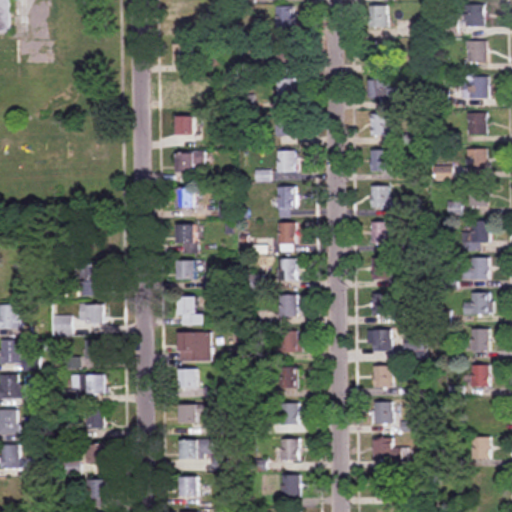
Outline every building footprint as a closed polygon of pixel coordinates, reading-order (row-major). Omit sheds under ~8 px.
[(0,0),(0,34),(13,34),(12,0),(0,0)] [(488,5),(468,5),(468,27),(488,27),(488,5)] [(277,39),(294,39),(294,7),(277,7),(277,39)] [(371,30),(390,30),(390,7),(371,7),(371,30)] [(177,8),(177,30),(197,30),(197,8),(177,8)] [(444,20),(444,35),(459,35),(459,20),(444,20)] [(217,40),(217,26),(201,26),(201,40),(217,40)] [(469,63),(490,63),(490,42),(469,42),(469,63)] [(390,43),(371,43),(371,66),(390,66),(390,43)] [(296,44),(277,44),(277,65),(296,65),(296,44)] [(176,45),(176,64),(195,64),(195,45),(176,45)] [(491,78),(463,78),(463,99),(491,99),(491,78)] [(371,79),(371,102),(391,102),(391,79),(371,79)] [(296,102),(296,80),(277,80),(277,102),(296,102)] [(198,100),(198,81),(178,81),(178,100),(198,100)] [(489,115),(469,115),(469,135),(489,135),(489,115)] [(297,116),(280,116),(280,139),(297,139),(297,116)] [(372,137),(391,137),(391,116),(372,116),(372,137)] [(179,117),(179,135),(197,135),(197,117),(179,117)] [(489,171),(489,149),(469,149),(469,171),(489,171)] [(392,151),(373,151),(373,173),(392,173),(392,151)] [(280,152),(280,174),(298,174),(298,152),(280,152)] [(206,173),(206,153),(178,153),(178,173),(206,173)] [(491,186),(471,186),(471,208),(491,208),(491,186)] [(374,187),(374,210),(394,210),(394,187),(374,187)] [(280,188),(280,210),(300,210),(300,188),(280,188)] [(197,209),(197,190),(178,190),(178,209),(197,209)] [(234,218),(234,198),(222,198),(222,218),(234,218)] [(481,243),(492,243),(492,221),(472,221),(472,250),(481,250),(481,243)] [(392,223),(373,223),(373,245),(392,245),(392,223)] [(299,224),(281,224),(281,253),(299,253),(299,224)] [(200,225),(179,225),(179,255),(200,255),(200,225)] [(469,280),(491,280),(491,258),(469,258),(469,280)] [(374,259),(374,281),(395,281),(394,259),(374,259)] [(281,282),(300,282),(300,260),(281,260),(281,282)] [(179,282),(198,282),(198,262),(179,262),(179,282)] [(0,287),(18,287),(18,264),(0,263),(0,287)] [(107,264),(83,264),(83,296),(107,296),(107,264)] [(222,291),(222,276),(207,276),(207,291),(222,291)] [(466,303),(466,315),(494,315),(494,293),(474,293),(474,303),(466,303)] [(398,315),(398,294),(376,294),(376,315),(398,315)] [(282,296),(282,318),(301,318),(301,296),(282,296)] [(199,315),(199,298),(182,298),(182,327),(207,327),(207,315),(199,315)] [(108,324),(108,305),(82,305),(82,324),(108,324)] [(2,306),(2,330),(21,330),(21,306),(2,306)] [(56,336),(74,336),(74,316),(56,316),(56,336)] [(473,352),(492,352),(492,329),(473,329),(473,352)] [(395,330),(376,330),(376,353),(395,353),(395,330)] [(304,354),(304,332),(282,332),(282,354),(304,354)] [(181,333),(181,362),(214,362),(214,333),(181,333)] [(3,365),(22,365),(22,340),(3,340),(3,365)] [(107,340),(89,340),(89,359),(107,359),(107,340)] [(409,362),(431,362),(431,343),(409,343),(409,362)] [(43,371),(43,356),(24,356),(24,371),(43,371)] [(83,367),(82,358),(75,359),(76,368),(83,367)] [(474,386),(493,386),(493,365),(474,365),(474,386)] [(376,389),(395,389),(395,366),(376,366),(376,389)] [(182,389),(200,389),(200,370),(182,370),(182,389)] [(281,388),(300,390),(301,373),(283,371),(281,388)] [(0,385),(0,399),(30,400),(30,389),(23,389),(23,375),(3,375),(3,385),(0,385)] [(74,375),(74,391),(88,391),(88,395),(109,395),(109,375),(74,375)] [(474,423),(494,423),(494,401),(474,401),(474,423)] [(376,423),(395,423),(395,402),(376,402),(376,423)] [(302,404),(282,404),(282,426),(302,426),(302,404)] [(201,425),(201,414),(204,414),(204,405),(182,405),(182,425),(201,425)] [(108,430),(108,410),(90,410),(90,430),(108,430)] [(21,435),(21,411),(0,411),(0,435),(21,435)] [(493,437),(474,437),(474,459),(493,459),(493,437)] [(397,438),(377,438),(377,459),(411,459),(411,448),(397,448),(397,438)] [(302,440),(283,440),(283,461),(302,461),(302,440)] [(183,460),(218,460),(218,441),(183,441),(183,460)] [(90,464),(109,464),(109,444),(90,444),(90,464)] [(3,445),(3,470),(23,470),(23,445),(3,445)] [(50,458),(36,458),(36,474),(50,474),(50,458)] [(69,475),(82,475),(82,461),(69,461),(69,475)] [(493,496),(493,473),(475,473),(475,496),(493,496)] [(378,474),(378,496),(397,496),(397,474),(378,474)] [(303,507),(303,475),(283,475),(283,507),(303,507)] [(184,478),(184,497),(201,497),(201,478),(184,478)] [(5,506),(26,506),(26,481),(5,481),(5,506)] [(111,481),(89,481),(89,507),(111,507),(111,481)]
